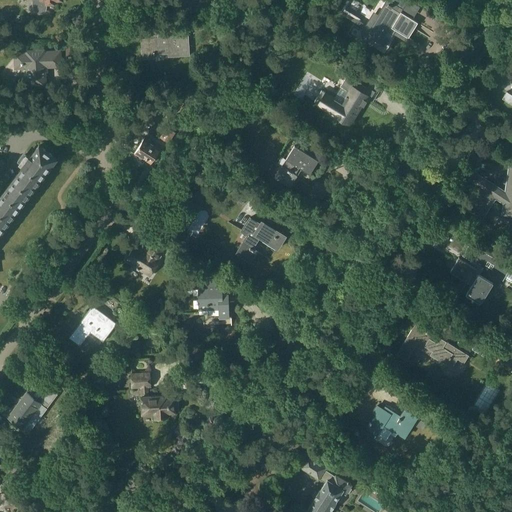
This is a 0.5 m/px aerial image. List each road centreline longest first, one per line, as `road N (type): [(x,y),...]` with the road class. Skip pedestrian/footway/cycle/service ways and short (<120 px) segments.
road 1 (secondary): [(504,0),(183,511)]
road 2 (residential): [(0,364),(99,224),(96,0)]
